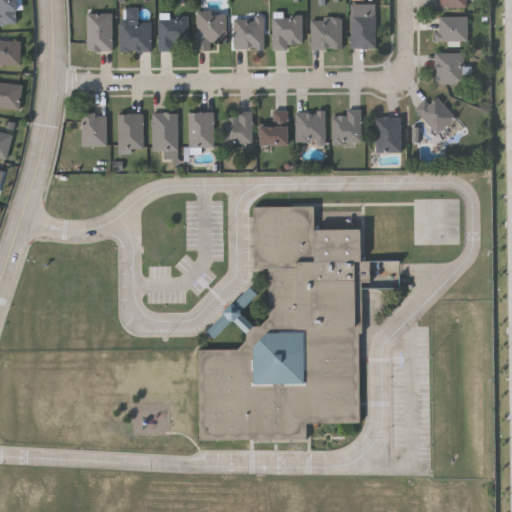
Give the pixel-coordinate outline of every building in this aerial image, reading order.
[(0,24),(0,0),(17,0),(17,24),(0,24)] [(349,47),(349,3),(375,3),(375,47),(349,47)] [(211,49),(196,49),(196,11),(225,11),(225,43),(211,43),(211,49)] [(111,13),(111,50),(86,50),(86,13),(111,13)] [(466,40),(435,41),(435,16),(466,15),(466,40)] [(157,49),(157,17),(187,17),(187,49),(157,49)] [(286,50),(271,50),(271,17),(300,17),(300,43),(286,43),(286,50)] [(232,18),(262,18),(262,48),(232,48),(232,18)] [(309,48),(309,19),(341,19),(341,48),(309,48)] [(149,50),(119,50),(119,21),(149,21),(149,50)] [(0,64),(0,40),(20,40),(20,64),(0,64)] [(462,52),(462,66),(465,66),(465,83),(434,83),(434,52),(462,52)] [(0,108),(0,82),(20,82),(20,108),(0,108)] [(413,108),(425,98),(428,102),(436,96),(454,117),(435,133),(413,108)] [(288,144),(260,144),(260,125),(272,125),(272,109),(288,109),(288,144)] [(330,115),(345,115),(345,109),(360,109),(360,142),(330,142),(330,115)] [(251,144),(223,144),(223,111),(251,111),(251,144)] [(294,111),(325,111),(325,143),(294,143),(294,111)] [(151,151),(151,112),(176,112),(176,151),(151,151)] [(212,112),(212,146),(187,146),(187,112),(212,112)] [(80,113),(105,113),(105,146),(80,146),(80,113)] [(116,148),(116,113),(142,113),(142,148),(116,148)] [(374,151),(374,116),(399,116),(399,151),(374,151)] [(0,157),(0,132),(9,132),(9,157),(0,157)] [(253,325),(259,325),(269,315),(269,268),(253,268),(254,206),(314,206),(314,229),(361,229),(361,262),(399,262),(399,288),(361,288),(361,421),(306,421),(306,440),(198,440),(198,349),(237,349),(245,340),(245,333),(232,319),(213,338),(205,330),(249,286),(257,294),(240,311),(253,325)]
